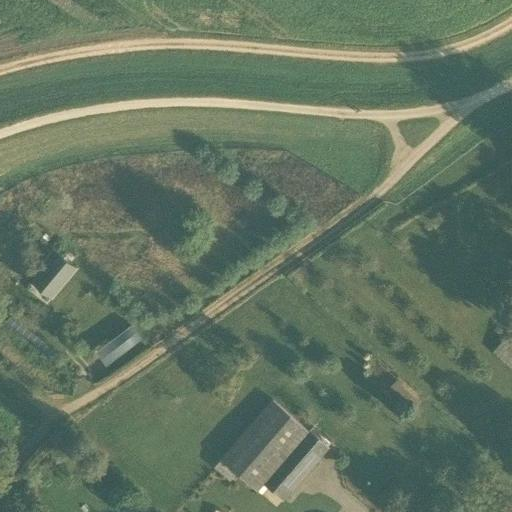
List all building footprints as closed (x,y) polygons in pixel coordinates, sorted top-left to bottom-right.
[(57,253),(32,284),(51,300),(77,269),(57,253)] [(132,325),(115,338),(125,350),(126,351),(143,338),(132,325)] [(493,351),(510,365),(511,367),(511,335),(509,333),(493,351)] [(271,400),(220,459),(257,492),(264,484),(283,502),(329,448),(271,400)] [(40,511),(33,503),(26,509),(28,511),(40,511)]
